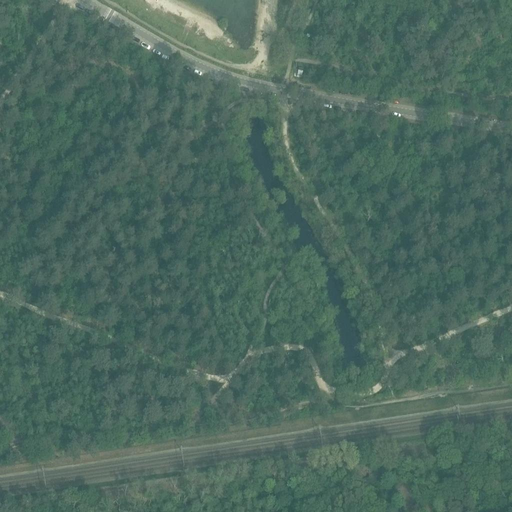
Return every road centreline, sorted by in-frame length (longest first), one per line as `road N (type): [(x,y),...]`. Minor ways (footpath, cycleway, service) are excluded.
road 1 (tertiary): [(511,130),(232,81),(182,61),(84,0)]
road 2 (unknown): [(284,91),(290,58),(511,100)]
